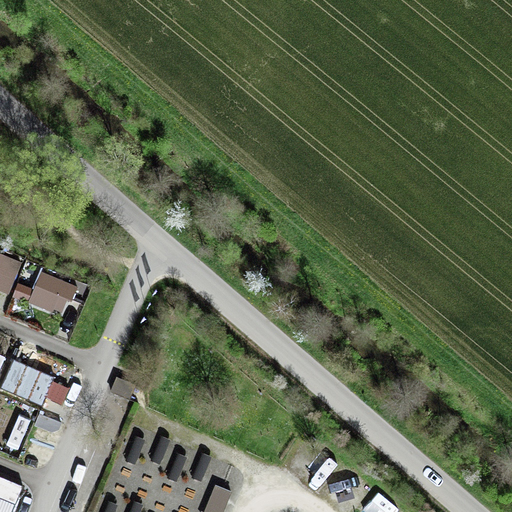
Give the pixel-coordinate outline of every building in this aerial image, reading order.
[(145,442),(135,438),(125,462),(136,466),(145,442)] [(170,442),(160,438),(150,462),(160,466),(170,442)] [(187,458),(177,454),(167,479),(177,483),(187,458)] [(210,459),(200,455),(190,479),(200,483),(210,459)] [(223,511),(232,493),(216,487),(205,511),(223,511)] [(115,511),(117,507),(107,503),(103,511),(115,511)] [(140,511),(143,507),(133,503),(129,511),(140,511)]
